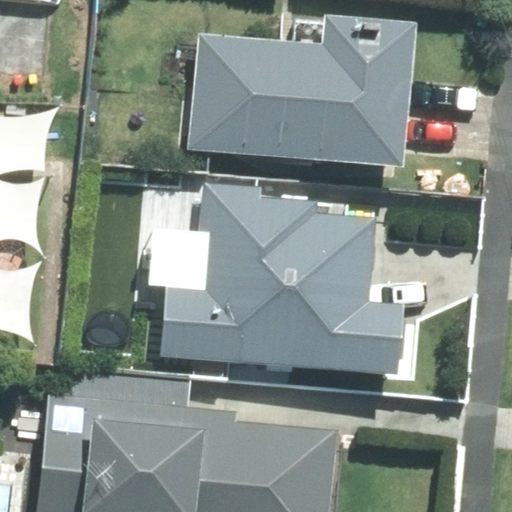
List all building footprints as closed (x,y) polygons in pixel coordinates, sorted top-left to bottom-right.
[(402,19),(316,13),(313,42),(194,34),(186,146),(391,161),(398,65),(399,65),(402,19)] [(47,126),(0,123),(0,182),(44,184),(47,126)] [(392,299),(354,297),(360,212),(304,208),(304,196),(251,192),(252,184),(197,180),(194,228),(204,229),(201,285),(158,282),(153,353),(387,369),(392,299)] [(32,195),(0,193),(0,257),(29,259),(32,195)] [(0,271),(0,360),(19,361),(23,273),(0,271)] [(228,407),(42,392),(30,511),(314,511),(321,426),(227,418),(228,407)]
